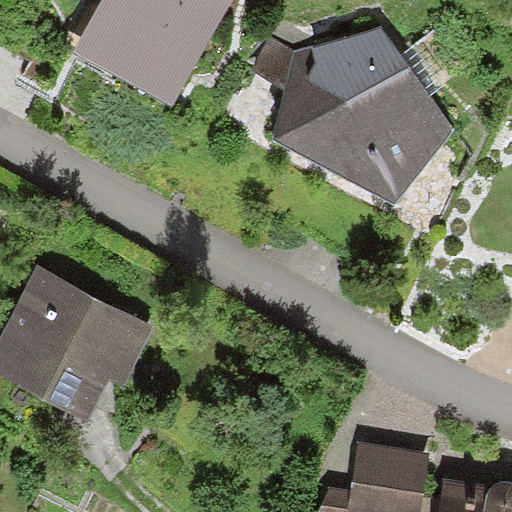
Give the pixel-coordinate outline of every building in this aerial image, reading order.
[(173,105),(232,0),(102,0),(72,59),(173,105)] [(385,198),(440,133),(376,34),(297,55),(270,45),(251,71),(277,84),(272,138),(385,198)] [(122,387),(154,324),(37,264),(0,335),(0,375),(90,422),(111,382),(122,387)] [(416,511),(427,443),(358,436),(346,497),(322,493),(317,511),(416,511)] [(511,511),(511,492),(438,482),(433,511),(511,511)]
